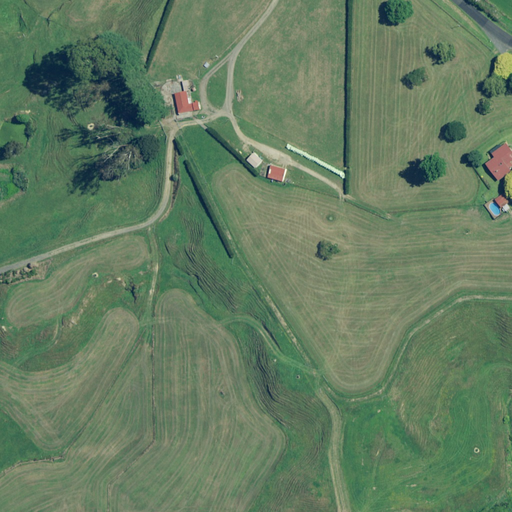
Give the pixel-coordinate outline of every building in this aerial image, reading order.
[(190,104),(187,92),(176,94),(180,114),(201,110),(199,102),(190,104)] [(511,150),(507,143),(493,154),(495,157),(486,164),(499,181),(511,172),(509,168),(511,166),(511,163),(511,162),(511,161),(511,150)] [(263,161),(254,153),(248,160),(256,168),(263,161)] [(286,170),(270,165),(267,177),(282,181),(286,170)] [(510,202),(504,193),(495,199),(501,207),(510,202)]
